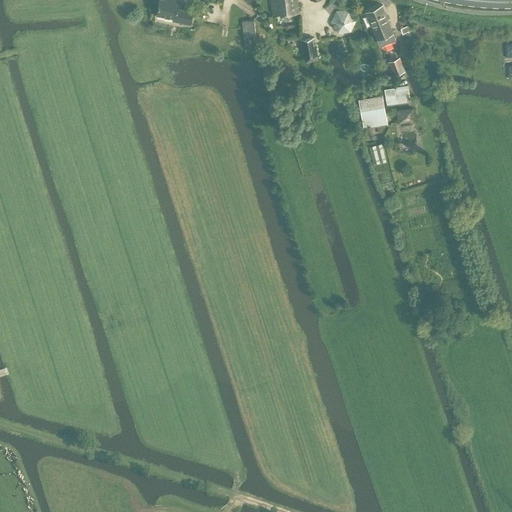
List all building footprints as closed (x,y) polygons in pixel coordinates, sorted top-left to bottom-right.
[(169,0),(160,0),(157,14),(174,17),(173,20),(190,23),(193,11),(178,9),(179,0),(170,0),(171,0),(169,0)] [(271,0),(273,14),(299,13),(297,0),(271,0)] [(383,4),(366,11),(377,39),(394,33),(383,4)] [(338,33),(350,32),(351,32),(356,21),(349,10),(336,11),(330,22),(338,33)] [(254,19),(242,21),(244,37),(250,36),(256,35),(254,19)] [(299,39),(305,62),(318,58),(313,36),(299,39)] [(386,54),(394,75),(405,70),(397,50),(386,54)] [(395,87),(385,89),(387,105),(411,101),(410,97),(407,98),(406,92),(395,94),(395,87)] [(364,128),(387,124),(383,95),(359,100),(364,128)] [(399,122),(415,120),(413,108),(397,110),(399,122)]
